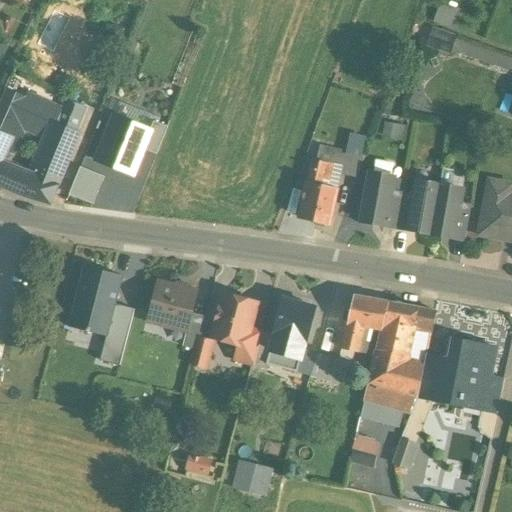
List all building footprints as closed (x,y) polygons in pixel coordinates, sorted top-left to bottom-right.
[(451,52),(501,70),(505,57),(456,40),(451,52)] [(24,132),(48,142),(56,125),(62,109),(29,95),(27,100),(5,91),(0,102),(0,133),(10,138),(0,161),(0,165),(23,175),(32,179),(35,173),(11,163),(24,132)] [(114,118),(96,161),(133,176),(144,150),(151,133),(114,118)] [(151,133),(144,150),(156,155),(168,128),(155,123),(151,133)] [(49,203),(78,135),(56,125),(48,142),(35,173),(32,179),(23,175),(14,191),(17,193),(49,203)] [(0,133),(0,185),(14,191),(23,175),(0,165),(0,161),(10,138),(0,133)] [(350,133),(345,153),(360,156),(365,136),(350,133)] [(339,176),(356,180),(365,157),(360,156),(345,153),(316,146),(312,159),(326,163),(340,166),(339,176)] [(312,159),(306,184),(320,187),(322,180),(326,163),(312,159)] [(82,167),(71,196),(92,205),(104,176),(82,167)] [(393,178),(371,174),(370,178),(369,178),(361,222),(384,227),(384,226),(390,193),(393,178)] [(327,181),(322,180),(320,187),(306,184),(298,218),(310,221),(313,225),(323,227),(328,224),(336,191),(331,190),(325,189),(327,181)] [(414,197),(408,230),(408,231),(430,235),(439,186),(417,182),(414,197)] [(511,186),(488,182),(478,236),(511,242),(511,201),(508,201),(511,186)] [(439,186),(430,235),(452,239),(452,238),(458,205),(461,190),(439,186)] [(390,193),(384,226),(396,228),(402,195),(390,193)] [(402,195),(396,228),(408,230),(414,197),(402,195)] [(470,208),(458,205),(452,238),(464,241),(470,208)] [(120,278),(82,268),(67,325),(106,335),(113,306),(120,278)] [(195,293),(160,285),(157,301),(151,304),(150,309),(153,315),(161,317),(159,326),(186,332),(190,315),(195,293)] [(256,305),(222,296),(210,339),(238,347),(244,348),(249,330),(256,305)] [(341,349),(375,356),(376,351),(388,303),(354,297),(350,314),(344,313),(342,321),(347,323),(341,349)] [(314,309),(283,300),(273,337),(289,341),(303,345),(304,345),(314,309)] [(434,313),(388,303),(376,351),(406,358),(412,332),(430,335),(434,313)] [(133,311),(113,306),(106,335),(99,359),(119,364),(133,311)] [(186,332),(182,348),(195,351),(198,340),(204,318),(190,315),(186,332)] [(244,348),(238,347),(234,362),(253,367),(262,334),(249,330),(244,348)] [(253,367),(252,370),(263,373),(273,337),(262,334),(253,367)] [(289,341),(273,337),(263,373),(278,377),(281,368),(282,369),(289,341)] [(210,343),(198,340),(195,351),(192,366),(204,369),(210,343)] [(289,341),(282,369),(295,372),(301,349),(303,345),(289,341)] [(480,346),(454,341),(450,362),(440,360),(433,397),(434,397),(433,403),(482,412),(484,401),(485,401),(490,377),(495,351),(479,348),(480,346)] [(317,354),(301,349),(295,372),(311,377),(317,354)] [(406,358),(376,351),(375,356),(367,387),(415,399),(416,399),(423,368),(404,363),(406,358)] [(341,361),(317,354),(311,377),(334,384),(341,361)] [(426,357),(425,357),(423,368),(416,399),(433,403),(434,397),(433,397),(440,360),(426,357)] [(502,379),(490,377),(485,401),(484,401),(482,412),(496,414),(502,379)] [(360,418),(399,427),(403,412),(410,414),(415,399),(367,387),(360,418)] [(375,441),(356,437),(350,464),(374,470),(378,451),(375,441)] [(416,446),(400,440),(392,463),(408,469),(416,446)] [(270,473),(239,465),(233,489),(264,497),(270,473)] [(202,466),(198,482),(220,489),(224,472),(202,466)]
